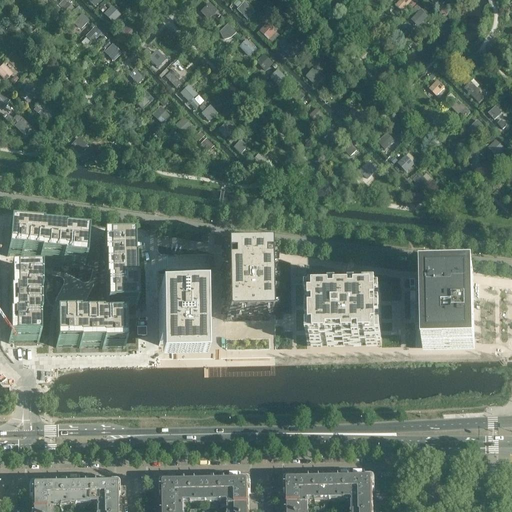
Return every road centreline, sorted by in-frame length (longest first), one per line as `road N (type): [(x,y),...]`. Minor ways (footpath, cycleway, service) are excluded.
road 1 (residential): [(148,241),(149,358),(48,360),(26,388),(26,403)]
road 2 (secondary): [(511,422),(294,434)]
road 3 (secondary): [(294,434),(511,445)]
road 4 (residential): [(351,265),(148,241)]
road 5 (residential): [(268,465),(399,463),(401,511)]
road 6 (residential): [(351,265),(511,282)]
road 7 (residential): [(148,241),(0,217)]
road 8 (secondary): [(294,434),(149,435)]
road 9 (residential): [(133,468),(268,465)]
road 10 (residential): [(11,471),(133,468)]
